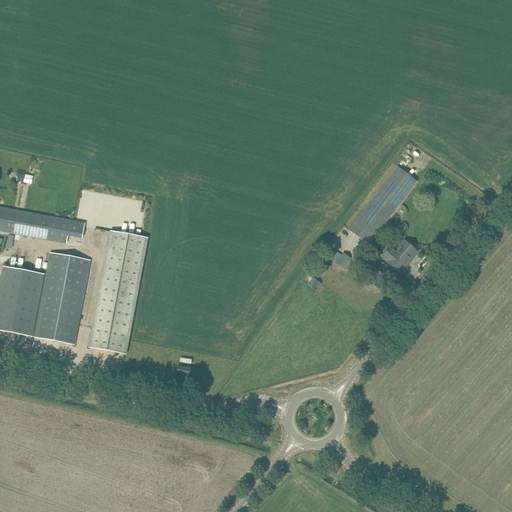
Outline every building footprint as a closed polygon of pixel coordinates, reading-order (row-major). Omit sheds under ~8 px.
[(349,231),(368,245),(417,182),(397,167),(349,231)] [(0,231),(66,244),(68,237),(82,239),(85,225),(0,208),(0,231)] [(147,238),(111,231),(89,347),(126,354),(147,238)] [(390,246),(381,257),(391,265),(390,266),(398,273),(407,262),(406,262),(415,251),(416,252),(404,241),(396,250),(390,246)] [(0,281),(0,330),(34,337),(74,345),(90,261),(49,253),(45,275),(3,267),(1,278),(0,281)] [(343,253),(335,263),(343,269),(351,259),(343,253)] [(308,285),(316,291),(321,283),(313,277),(308,285)] [(176,373),(189,376),(191,369),(178,366),(176,373)]
